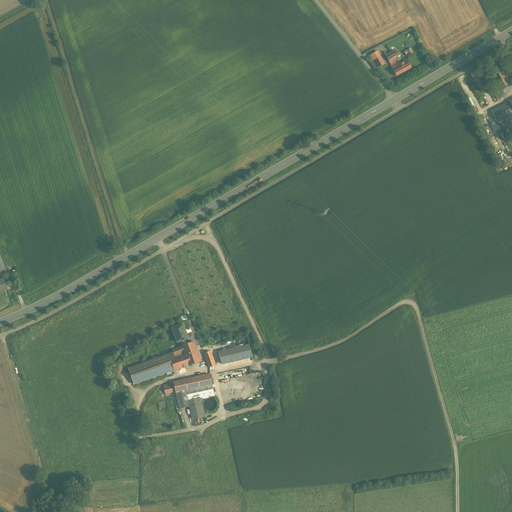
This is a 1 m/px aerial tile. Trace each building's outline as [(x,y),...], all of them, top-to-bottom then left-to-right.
[(378,51),(370,56),(372,59),(376,57),(381,66),(385,64),(378,51)] [(394,51),(386,56),(389,61),(394,58),(397,57),(394,51)] [(381,66),(376,57),(372,59),(377,68),(381,66)] [(392,65),(391,66),(397,75),(411,68),(407,61),(400,65),(398,62),(396,63),(392,65)] [(511,84),(504,69),(491,76),(499,91),(502,90),(511,84)] [(502,90),(499,91),(494,94),(497,101),(505,97),(502,90)] [(511,100),(491,111),(497,123),(511,115),(511,100)] [(183,325),(172,328),(176,341),(177,342),(182,340),(184,340),(188,338),(183,325)] [(174,370),(174,371),(201,361),(194,342),(186,345),(184,345),(181,346),(181,347),(172,350),(173,352),(175,358),(170,359),(174,370)] [(249,345),(219,352),(222,364),(252,357),(249,345)] [(210,351),(204,353),(209,367),(215,365),(210,351)] [(173,352),(128,368),(134,384),(166,373),(174,370),(170,359),(175,358),(173,352)] [(210,374),(173,382),(179,409),(189,406),(192,419),(205,417),(203,408),(202,405),(202,403),(203,398),(214,396),(210,374)] [(171,384),(163,385),(165,393),(173,391),(171,384)] [(202,405),(203,408),(204,410),(205,411),(206,412),(208,413),(210,413),(212,413),(213,412),(215,411),(216,410),(217,408),(217,406),(217,405),(217,403),(216,401),(215,400),(214,399),(212,398),(210,398),(209,398),(207,398),(205,399),(204,400),(203,402),(202,404),(202,405)]
